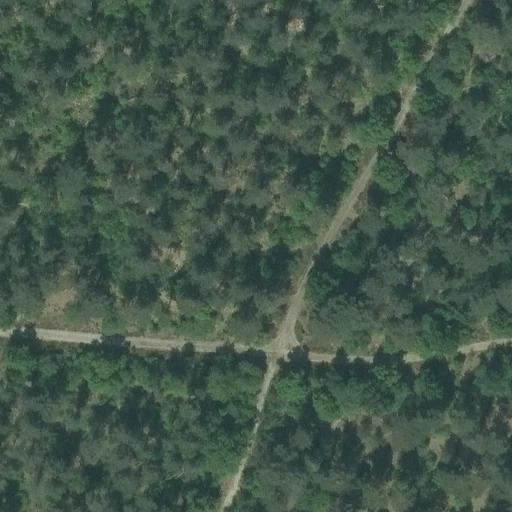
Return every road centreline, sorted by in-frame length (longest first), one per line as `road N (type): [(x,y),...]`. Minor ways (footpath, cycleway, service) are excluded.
road 1 (track): [(468,0),(273,353)]
road 2 (track): [(0,332),(273,353)]
road 3 (track): [(273,353),(392,360),(511,343)]
road 4 (track): [(273,353),(220,511)]
